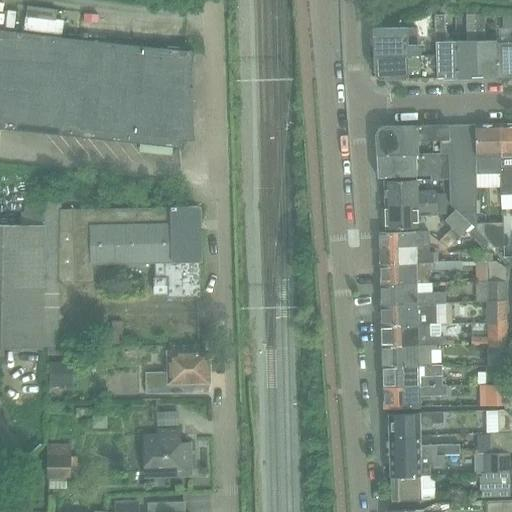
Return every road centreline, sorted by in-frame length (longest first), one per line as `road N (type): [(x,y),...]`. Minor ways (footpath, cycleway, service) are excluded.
road 1 (unclassified): [(213,511),(206,0)]
road 2 (residential): [(340,265),(322,0)]
road 3 (residential): [(360,511),(340,265)]
road 4 (residential): [(340,265),(355,261),(366,244),(356,105)]
road 5 (residential): [(356,105),(511,102)]
